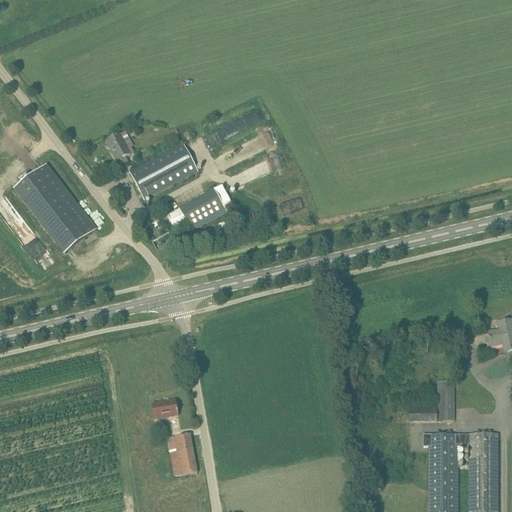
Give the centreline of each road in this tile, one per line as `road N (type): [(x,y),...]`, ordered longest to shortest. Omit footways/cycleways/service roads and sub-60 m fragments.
road 1 (primary): [(511,218),(171,298)]
road 2 (unclassified): [(171,298),(157,269),(0,71)]
road 3 (unclassified): [(218,511),(187,329),(171,298)]
road 4 (primary): [(171,298),(0,339)]
